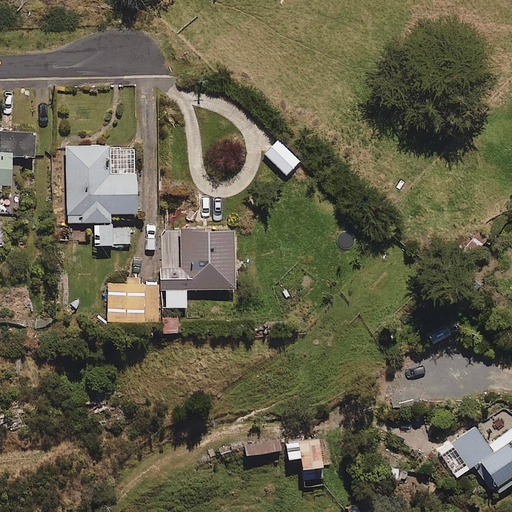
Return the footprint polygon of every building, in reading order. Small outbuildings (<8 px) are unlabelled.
[(30,126),(0,126),(0,187),(7,187),(6,151),(30,151),(30,126)] [(297,160),(275,138),(262,151),(284,173),(297,160)] [(105,170),(104,142),(63,143),(65,220),(90,219),(91,241),(108,240),(107,209),(131,208),(130,169),(105,170)] [(128,225),(112,225),(113,242),(128,242),(128,225)] [(157,265),(157,287),(231,286),(231,225),(182,225),(182,264),(157,265)] [(153,280),(104,280),(104,317),(153,317),(153,280)] [(176,288),(158,289),(160,329),(177,328),(176,288)] [(450,333),(444,321),(426,331),(432,342),(450,333)] [(511,417),(508,411),(489,423),(497,436),(485,444),(473,424),(448,440),(465,466),(471,462),(490,492),(510,480),(505,473),(511,468),(511,417)] [(322,483),(315,436),(296,439),(303,486),(322,483)] [(279,448),(277,437),(243,441),(244,452),(279,448)]
